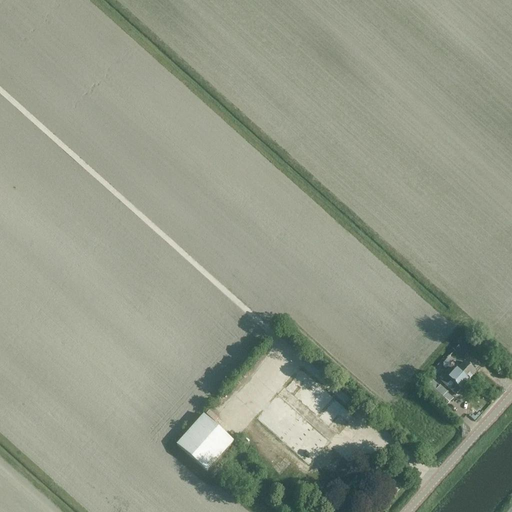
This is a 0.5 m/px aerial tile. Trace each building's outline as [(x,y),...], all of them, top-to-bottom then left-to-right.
[(465,358),(469,353),(462,347),(457,352),(465,358)] [(461,368),(454,362),(449,358),(446,362),(469,382),(476,373),(465,363),(461,368)] [(469,382),(446,362),(443,366),(447,370),(441,377),(448,383),(450,380),(461,390),(469,382)] [(346,467),(348,465),(333,452),(329,456),(322,450),(353,415),(301,369),(257,419),(316,472),(311,476),(326,489),(328,487),(331,487),(334,484),(334,481),(340,474),(344,473),(346,470),(346,467)] [(445,408),(454,399),(433,381),(425,390),(445,408)] [(209,473),(235,443),(204,415),(178,446),(209,473)] [(297,492),(307,481),(281,457),(271,469),(297,492)]
